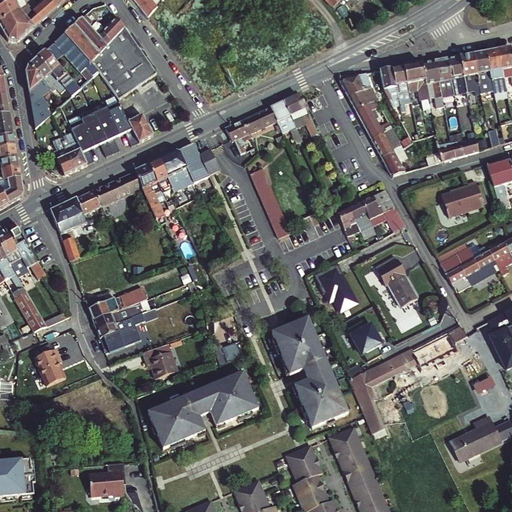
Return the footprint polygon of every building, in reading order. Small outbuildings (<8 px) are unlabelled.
[(0,0),(0,9),(11,3),(16,1),(17,0),(0,0)] [(58,8),(51,0),(45,0),(34,10),(43,21),(58,8)] [(157,7),(151,0),(136,0),(134,2),(146,19),(157,7)] [(324,0),(333,9),(342,0),(324,0)] [(0,24),(22,10),(16,1),(11,3),(0,9),(0,24)] [(35,28),(26,16),(22,10),(0,24),(0,26),(9,42),(18,43),(35,28)] [(34,10),(26,16),(35,28),(43,21),(34,10)] [(102,33),(86,16),(82,20),(98,37),(102,33)] [(98,37),(82,20),(74,27),(99,57),(101,55),(125,28),(117,18),(102,33),(98,37)] [(99,57),(74,27),(54,44),(90,82),(100,73),(93,64),(99,57)] [(130,35),(125,28),(101,55),(125,87),(132,82),(135,87),(156,74),(157,74),(130,35)] [(511,106),(511,56),(510,49),(496,51),(506,93),(509,107),(511,106)] [(506,93),(496,51),(484,53),(493,92),(497,91),(498,94),(506,93)] [(81,90),(45,52),(38,59),(67,91),(68,92),(72,98),(81,90)] [(493,92),(484,53),(472,56),(479,87),(480,94),(481,101),(485,101),(484,94),(493,92)] [(99,57),(93,64),(100,73),(107,82),(111,88),(114,92),(118,98),(135,87),(132,82),(125,87),(101,55),(99,57)] [(479,87),(472,56),(458,58),(463,79),(466,93),(474,91),(475,95),(480,94),(479,87)] [(463,79),(458,58),(446,60),(454,97),(466,95),(466,93),(463,79)] [(67,91),(38,59),(29,66),(44,83),(50,90),(53,94),(57,91),(62,96),(67,91)] [(454,97),(446,60),(434,63),(442,99),(454,97)] [(442,99),(434,63),(421,65),(433,118),(437,136),(439,143),(440,149),(451,146),(442,99)] [(433,118),(421,65),(402,68),(408,93),(418,92),(424,120),(433,118)] [(29,66),(28,67),(26,74),(30,94),(44,83),(29,66)] [(408,93),(402,68),(391,70),(399,103),(400,107),(407,106),(405,94),(408,93)] [(399,103),(391,70),(379,72),(383,91),(387,97),(391,104),(399,103)] [(356,113),(374,103),(365,75),(342,79),(339,84),(356,113)] [(50,90),(44,83),(30,94),(36,130),(51,117),(46,112),(49,109),(41,99),(50,90)] [(0,116),(11,114),(7,96),(0,97),(0,116)] [(290,116),(305,109),(299,96),(283,103),(290,116)] [(384,99),(386,103),(384,104),(389,113),(394,110),(391,104),(387,97),(384,99)] [(85,159),(87,166),(95,163),(89,149),(101,144),(107,158),(120,152),(113,137),(126,132),(132,147),(140,144),(130,127),(129,124),(120,103),(107,110),(70,127),(75,138),(77,142),(79,148),(82,154),(85,159)] [(290,116),(283,103),(271,109),(276,123),(282,135),(296,129),(293,123),(290,116)] [(378,109),(374,103),(356,113),(362,123),(374,116),(372,113),(378,109)] [(248,135),(276,123),(271,109),(242,122),(248,135)] [(0,116),(0,127),(12,125),(11,114),(0,116)] [(130,127),(140,144),(159,134),(144,114),(130,123),(129,124),(130,127)] [(372,141),(384,134),(374,116),(362,123),(372,141)] [(248,135),(242,122),(230,128),(236,141),(238,140),(244,153),(245,153),(249,151),(245,142),(243,138),(248,135)] [(0,138),(14,135),(12,125),(0,127),(0,138)] [(382,159),(399,154),(398,152),(400,150),(396,143),(398,142),(388,126),(384,129),(386,133),(384,134),(372,141),(382,159)] [(511,144),(508,126),(501,127),(505,145),(511,144)] [(499,147),(496,132),(488,134),(492,149),(499,147)] [(0,148),(16,146),(14,135),(0,138),(0,148)] [(426,146),(439,143),(437,136),(424,140),(426,146)] [(75,138),(63,142),(61,143),(75,172),(87,166),(85,159),(82,154),(79,148),(77,142),(75,138)] [(475,139),(464,143),(458,144),(462,158),(479,153),(475,139)] [(58,153),(55,154),(59,162),(66,176),(75,172),(61,143),(60,144),(59,142),(53,144),(58,153)] [(440,150),(440,149),(439,143),(426,146),(428,154),(440,150)] [(194,144),(177,152),(181,155),(195,184),(209,177),(209,175),(199,155),(194,144)] [(451,146),(440,149),(440,150),(442,157),(443,163),(462,158),(458,144),(451,146)] [(0,159),(18,157),(16,146),(0,148),(0,159)] [(207,151),(217,171),(220,170),(210,150),(207,151)] [(430,160),(442,157),(440,150),(428,154),(430,160)] [(199,155),(209,175),(217,171),(207,151),(199,155)] [(181,155),(177,152),(169,156),(185,189),(195,184),(181,155)] [(401,160),(399,154),(382,159),(392,177),(405,174),(403,167),(401,160)] [(175,194),(185,189),(169,156),(159,160),(175,194)] [(0,171),(20,168),(18,157),(0,159),(0,171)] [(431,166),(443,163),(442,157),(430,160),(431,166)] [(511,183),(511,166),(510,159),(487,166),(494,189),(511,183)] [(165,198),(175,194),(159,160),(149,165),(158,183),(160,189),(165,198)] [(151,192),(149,187),(158,183),(149,165),(134,171),(135,173),(142,189),(157,219),(165,216),(153,191),(151,192)] [(10,181),(22,178),(20,168),(0,171),(0,181),(1,183),(10,181)] [(135,173),(114,182),(122,198),(142,189),(135,173)] [(255,188),(268,183),(265,176),(253,182),(255,188)] [(4,195),(10,205),(22,198),(24,193),(22,178),(10,181),(11,188),(12,191),(4,195)] [(131,216),(122,198),(114,182),(95,191),(106,213),(110,220),(118,216),(112,203),(116,201),(125,219),(131,216)] [(271,189),(268,183),(255,188),(258,194),(271,189)] [(468,188),(441,196),(447,218),(483,208),(476,183),(467,185),(468,188)] [(0,210),(10,205),(4,195),(0,187),(0,210)] [(165,198),(160,189),(158,191),(164,204),(167,202),(165,198)] [(261,201),(273,196),(271,189),(258,194),(261,201)] [(95,191),(94,190),(77,199),(84,216),(99,208),(102,215),(106,213),(95,191)] [(386,192),(385,191),(374,196),(378,206),(390,199),(386,192)] [(264,208),(276,202),(273,196),(261,201),(264,208)] [(378,206),(374,196),(362,202),(371,220),(373,226),(386,221),(385,216),(384,215),(381,208),(379,209),(378,206)] [(87,223),(84,216),(77,199),(52,212),(61,235),(88,224),(87,223)] [(394,211),(396,210),(390,199),(378,206),(379,209),(381,208),(384,215),(385,216),(394,211)] [(267,214),(279,209),(276,202),(264,208),(267,214)] [(371,220),(362,202),(350,208),(358,226),(361,232),(373,226),(371,220)] [(204,225),(191,203),(183,208),(195,230),(204,225)] [(87,223),(102,215),(99,208),(84,216),(87,223)] [(338,213),(339,213),(340,217),(349,237),(361,232),(358,226),(350,208),(338,213)] [(269,220),(282,215),(279,209),(267,214),(269,220)] [(389,227),(401,221),(398,215),(397,215),(394,211),(385,216),(386,221),(389,227)] [(272,227),(285,221),(282,215),(269,220),(272,227)] [(275,233),(287,227),(285,221),(272,227),(275,233)] [(405,229),(401,221),(389,227),(392,235),(405,229)] [(285,232),(289,230),(287,227),(275,233),(276,236),(285,232)] [(25,240),(19,230),(12,234),(17,244),(25,240)] [(276,236),(278,240),(287,236),(291,235),(289,230),(285,232),(276,236)] [(17,244),(12,234),(10,235),(28,269),(33,266),(37,273),(42,270),(25,240),(17,244)] [(28,269),(10,235),(0,241),(0,243),(17,274),(18,277),(23,274),(22,272),(28,269)] [(74,243),(72,239),(63,242),(70,261),(79,258),(76,250),(81,248),(79,241),(74,243)] [(17,274),(0,243),(0,271),(5,281),(17,274)] [(511,258),(504,245),(489,253),(499,271),(505,268),(511,264),(511,258)] [(475,261),(469,250),(442,265),(448,276),(461,268),(475,261)] [(489,253),(475,261),(484,279),(499,271),(489,253)] [(484,279),(475,261),(461,268),(471,286),(484,279)] [(407,279),(401,268),(398,264),(378,275),(386,290),(389,288),(402,313),(405,311),(391,284),(406,277),(407,279)] [(319,278),(338,315),(360,304),(341,266),(319,278)] [(459,293),(471,286),(461,268),(448,276),(454,289),(457,287),(459,293)] [(505,268),(499,271),(502,277),(507,273),(505,268)] [(405,280),(407,279),(406,277),(391,284),(405,311),(419,303),(412,292),(405,280)] [(46,327),(27,293),(15,299),(34,333),(46,327)] [(106,303),(103,294),(86,301),(93,321),(140,304),(138,297),(123,302),(121,298),(106,303)] [(14,323),(0,297),(0,328),(1,330),(14,323)] [(440,312),(440,304),(434,300),(428,303),(427,312),(434,315),(440,312)] [(132,314),(143,310),(140,304),(93,321),(97,331),(134,318),(132,314)] [(150,320),(168,313),(166,306),(147,313),(150,320)] [(491,343),(505,372),(511,368),(511,345),(510,342),(511,341),(511,311),(511,312),(488,324),(496,340),(491,343)] [(147,313),(144,314),(134,318),(97,331),(102,344),(133,333),(132,331),(136,329),(135,326),(150,320),(147,313)] [(310,321),(274,336),(290,375),(291,377),(301,373),(306,371),(305,369),(312,366),(319,383),(312,385),(311,383),(306,385),(296,389),(297,391),(313,430),(349,415),(310,321)] [(363,358),(388,347),(377,322),(367,326),(365,322),(350,328),(363,358)] [(461,327),(449,334),(451,338),(410,357),(408,353),(394,359),(400,371),(414,364),(416,369),(418,368),(419,370),(436,363),(439,367),(446,364),(444,358),(458,352),(454,345),(467,339),(461,327)] [(0,346),(8,343),(1,331),(0,331),(0,346)] [(106,352),(136,341),(133,333),(102,344),(106,352)] [(241,358),(236,343),(221,348),(227,363),(241,358)] [(171,374),(161,347),(137,356),(143,373),(146,372),(150,382),(171,374)] [(52,351),(31,360),(43,388),(62,380),(55,365),(58,364),(52,351)] [(374,400),(377,399),(372,387),(400,371),(394,359),(353,380),(374,434),(386,429),(374,400)] [(301,373),(306,385),(311,383),(312,385),(319,383),(312,366),(305,369),(306,371),(301,373)] [(148,413),(163,449),(201,433),(204,431),(200,422),(198,417),(195,418),(192,411),(209,404),(212,411),(209,412),(211,417),(216,427),(218,426),(257,409),(242,374),(148,413)] [(493,377),(475,385),(479,394),(497,386),(493,377)] [(198,417),(200,422),(211,417),(209,412),(212,411),(209,404),(192,411),(195,418),(198,417)] [(492,416),(477,423),(480,429),(453,442),(462,462),(471,457),(470,455),(480,450),(481,451),(503,441),(492,416)] [(389,511),(355,429),(331,439),(336,453),(341,451),(343,457),(339,459),(346,475),(350,473),(352,479),(348,481),(357,502),(362,500),(364,506),(359,508),(360,511),(389,511)] [(317,461),(311,447),(287,458),(298,484),(293,486),(303,511),(333,511),(338,510),(334,502),(330,504),(324,491),(319,493),(317,487),(322,485),(318,477),(323,475),(320,467),(315,469),(312,462),(317,461)] [(336,453),(335,453),(338,460),(339,459),(343,457),(341,451),(336,453)] [(0,511),(0,496),(33,494),(32,483),(35,482),(34,470),(31,470),(30,459),(0,462),(0,511)] [(321,467),(318,460),(317,461),(312,462),(315,469),(320,467),(321,467)] [(91,494),(94,496),(113,495),(116,497),(121,496),(122,494),(125,494),(124,484),(123,484),(123,479),(126,479),(125,464),(108,465),(109,472),(90,474),(91,494)] [(260,482),(235,492),(241,506),(245,504),(248,510),(243,511),(277,511),(276,507),(271,509),(260,482)] [(216,511),(212,502),(187,511),(216,511)]
